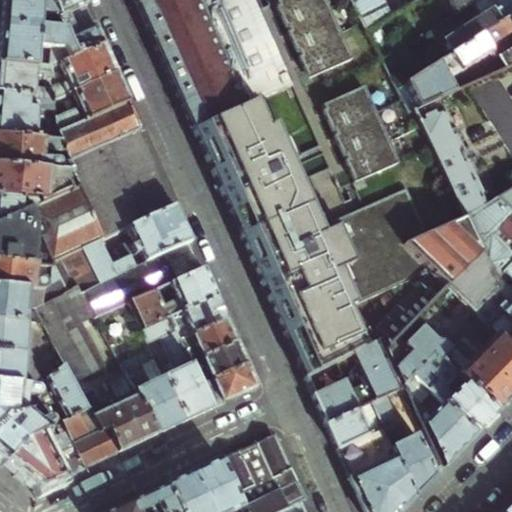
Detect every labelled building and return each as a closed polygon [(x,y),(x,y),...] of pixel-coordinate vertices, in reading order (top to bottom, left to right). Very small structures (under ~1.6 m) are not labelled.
[(0,0),(0,68),(47,71),(73,59),(61,31),(37,30),(39,0),(0,0)] [(100,45),(79,0),(47,0),(61,31),(73,59),(100,45)] [(132,0),(143,21),(191,130),(259,99),(291,85),(252,0),(132,0)] [(274,0),(277,6),(275,7),(284,28),(287,27),(288,31),(286,32),(295,53),(298,52),(299,56),(297,57),(307,78),(351,58),(325,0),(274,0)] [(383,0),(351,0),(367,32),(379,24),(391,16),(383,0)] [(441,41),(450,55),(479,37),(511,15),(511,0),(477,0),(485,13),(441,41)] [(457,13),(476,0),(454,0),(450,3),(457,13)] [(496,60),(499,59),(511,50),(511,15),(479,37),(491,54),(494,59),(496,60)] [(367,32),(382,61),(393,53),(379,24),(367,32)] [(491,54),(479,37),(450,55),(396,90),(407,113),(452,93),(441,69),(446,67),(450,73),(451,75),(453,76),(457,76),(491,54)] [(47,71),(50,100),(51,105),(74,94),(113,76),(107,63),(100,45),(73,59),(47,71)] [(504,70),(511,66),(511,50),(499,59),(504,70)] [(0,95),(50,100),(47,71),(0,68),(0,95)] [(113,76),(74,94),(80,107),(53,120),(54,128),(57,136),(126,105),(121,93),(113,76)] [(363,85),(321,105),(323,110),(321,111),(330,132),(333,131),(335,135),(332,136),(342,157),(344,157),(346,160),(344,161),(357,190),(367,185),(364,178),(398,163),(363,85)] [(50,100),(0,95),(0,137),(60,143),(57,136),(54,128),(53,120),(53,119),(36,117),(37,110),(52,112),(51,105),(50,100)] [(277,139),(259,99),(191,130),(203,158),(228,214),(232,221),(307,187),(303,178),(296,181),(286,160),(294,157),(284,137),(277,139)] [(57,136),(60,143),(64,152),(69,163),(138,132),(133,121),(126,105),(57,136)] [(441,110),(418,120),(463,215),(465,218),(484,206),(480,196),(482,195),(441,110)] [(69,164),(74,175),(79,189),(102,242),(127,230),(173,209),(149,157),(138,132),(69,163),(69,164)] [(53,154),(64,152),(60,143),(0,137),(0,168),(46,173),(57,174),(74,175),(69,164),(44,162),(44,154),(53,154)] [(39,204),(79,189),(74,175),(57,174),(57,181),(61,181),(60,189),(45,188),(46,173),(0,168),(0,197),(38,201),(39,204)] [(313,200),(307,187),(232,221),(235,229),(252,266),(262,288),(345,250),(331,220),(321,196),(313,200)] [(345,250),(262,288),(282,334),(287,346),(302,379),(362,350),(344,308),(426,267),(444,290),(481,252),(465,218),(463,215),(425,233),(405,187),(331,220),(345,250)] [(511,188),(500,197),(511,208),(511,188)] [(0,226),(0,263),(51,268),(51,265),(81,251),(99,243),(102,242),(79,189),(39,204),(0,226)] [(0,226),(39,204),(38,201),(0,197),(0,226)] [(511,263),(511,208),(500,197),(484,206),(465,218),(481,252),(496,281),(511,263)] [(81,251),(97,286),(189,244),(182,231),(173,209),(127,230),(138,252),(109,265),(99,243),(81,251)] [(97,286),(80,294),(94,319),(128,304),(200,271),(196,262),(189,244),(97,286)] [(97,286),(81,251),(51,265),(51,268),(49,285),(41,292),(0,288),(0,323),(40,327),(32,311),(64,294),(76,288),(80,294),(97,286)] [(405,382),(422,365),(436,351),(498,413),(511,399),(511,349),(497,334),(483,347),(472,336),(459,349),(452,342),(445,343),(430,329),(461,298),(475,311),(499,287),(496,281),(481,252),(444,290),(418,317),(425,324),(408,342),(415,349),(408,355),(394,342),(389,347),(405,382)] [(51,268),(0,263),(0,288),(41,292),(49,285),(51,268)] [(511,263),(496,281),(499,287),(502,294),(504,296),(511,287),(511,263)] [(168,319),(213,300),(209,290),(200,271),(128,304),(140,331),(168,319)] [(475,311),(497,334),(511,349),(511,304),(504,296),(502,294),(499,287),(475,311)] [(105,429),(117,454),(135,446),(157,436),(123,374),(89,392),(83,380),(104,369),(64,294),(32,311),(40,327),(52,349),(62,367),(86,412),(97,433),(105,429)] [(179,342),(223,322),(220,315),(213,300),(168,319),(173,330),(179,342)] [(189,365),(233,345),(230,336),(223,322),(179,342),(189,365)] [(52,349),(40,327),(0,323),(0,354),(40,357),(52,349)] [(179,371),(162,379),(183,424),(197,417),(210,411),(199,387),(189,365),(179,342),(173,330),(166,333),(163,334),(162,335),(160,340),(171,364),(173,366),(175,367),(177,366),(179,371)] [(362,350),(302,379),(315,407),(323,426),(372,403),(387,396),(407,386),(405,382),(389,347),(385,338),(362,350)] [(199,387),(243,367),(239,358),(233,345),(189,365),(199,387)] [(62,367),(52,349),(40,357),(0,354),(0,384),(37,387),(62,367)] [(422,365),(444,403),(477,435),(488,424),(498,413),(436,351),(422,365)] [(116,360),(123,374),(157,436),(171,430),(183,424),(162,379),(154,360),(139,366),(135,357),(124,362),(122,358),(116,360)] [(86,412),(62,367),(37,387),(0,384),(0,427),(17,416),(34,410),(34,399),(38,398),(39,392),(46,386),(65,422),(86,412)] [(199,387),(210,411),(245,394),(254,390),(250,381),(243,367),(199,387)] [(384,429),(415,498),(427,486),(436,476),(417,434),(402,441),(399,436),(402,428),(387,396),(372,403),(384,429)] [(384,429),(372,403),(323,426),(330,442),(334,451),(384,429)] [(444,403),(424,423),(445,468),(461,452),(477,435),(444,403)] [(42,406),(34,410),(17,416),(0,427),(0,455),(7,461),(23,444),(49,430),(56,427),(46,407),(42,406)] [(63,429),(66,436),(82,470),(92,466),(117,454),(105,429),(97,433),(86,412),(65,422),(61,424),(63,429)] [(415,498),(384,429),(334,451),(362,511),(401,511),(402,511),(415,498)] [(54,441),(49,430),(23,444),(7,461),(15,468),(23,475),(33,464),(59,452),(54,441)] [(66,436),(54,441),(59,452),(33,464),(23,475),(32,482),(41,490),(82,470),(66,436)] [(219,461),(242,511),(279,511),(303,501),(305,500),(290,469),(289,469),(276,441),(272,439),(268,438),(240,452),(219,461)] [(193,474),(210,511),(242,511),(219,461),(204,468),(193,474)] [(177,511),(210,511),(193,474),(182,479),(165,487),(177,511)] [(177,511),(165,487),(120,508),(110,511),(177,511)] [(307,511),(303,501),(279,511),(307,511)]
